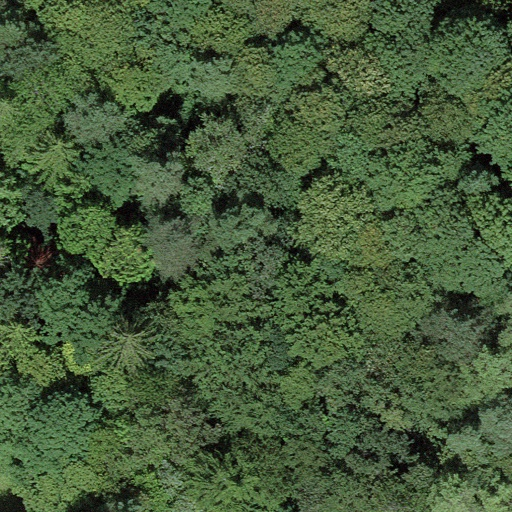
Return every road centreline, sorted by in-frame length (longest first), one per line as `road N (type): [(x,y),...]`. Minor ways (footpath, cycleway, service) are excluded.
road 1 (track): [(0,196),(201,365),(279,476),(328,511)]
road 2 (track): [(511,105),(448,0)]
